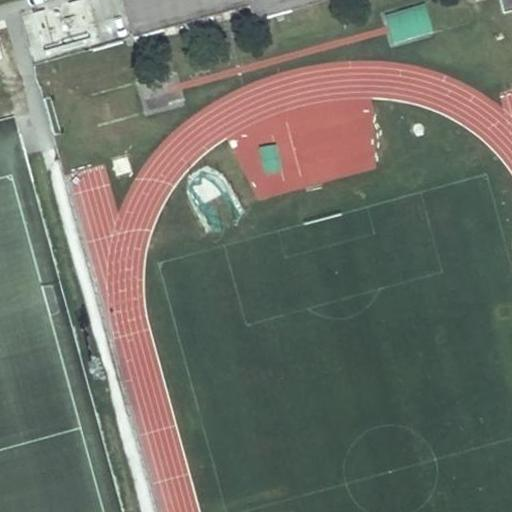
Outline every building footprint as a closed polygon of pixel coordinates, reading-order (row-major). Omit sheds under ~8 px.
[(122,0),(126,16),(136,13),(139,22),(129,25),(132,38),(235,10),(234,6),(248,1),(249,5),(253,20),(326,0),(122,0)] [(511,0),(498,0),(502,13),(511,10),(511,0)] [(248,1),(234,6),(235,10),(249,5),(248,1)] [(393,44),(434,32),(425,3),(384,15),(393,44)] [(136,13),(126,16),(129,25),(139,22),(136,13)]
